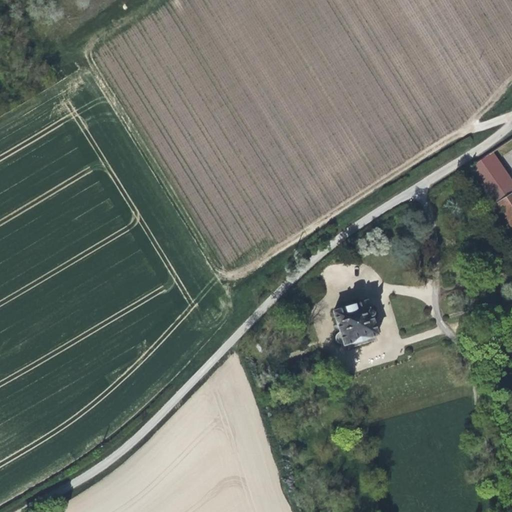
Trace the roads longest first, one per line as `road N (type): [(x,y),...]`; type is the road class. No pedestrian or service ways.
road 1 (track): [(11,511),(122,448),(325,242),(511,118)]
road 2 (track): [(82,54),(223,280),(468,128)]
